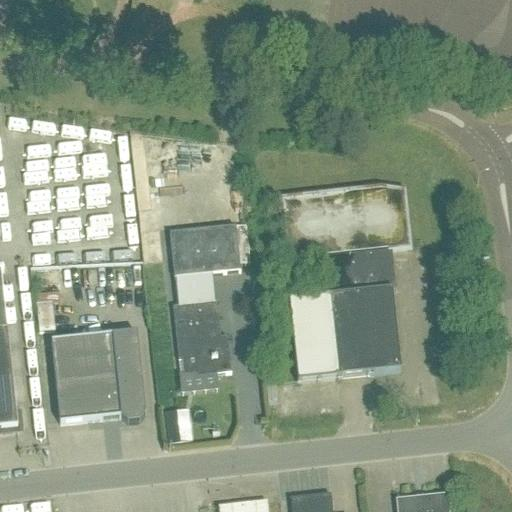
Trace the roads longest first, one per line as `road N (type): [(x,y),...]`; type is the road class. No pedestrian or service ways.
road 1 (unclassified): [(0,490),(511,431)]
road 2 (tertiary): [(490,153),(459,122),(431,111),(0,61)]
